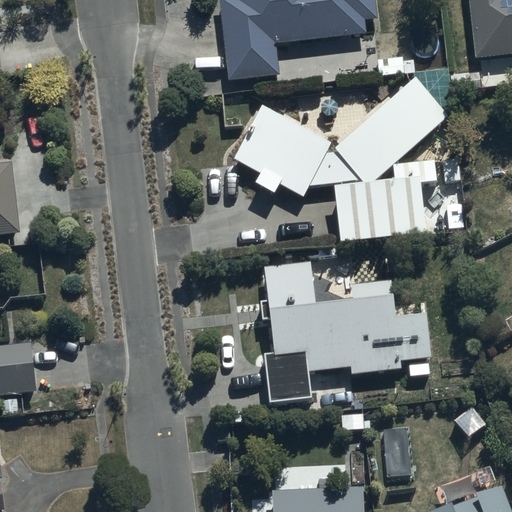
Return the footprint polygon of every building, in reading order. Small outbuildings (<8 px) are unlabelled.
[(231,0),(232,4),(219,4),(228,88),(279,83),(276,52),(367,43),(365,26),(377,25),(374,0),(231,0)] [(511,0),(467,0),(475,66),(511,61),(511,0)] [(234,168),(261,182),(255,194),(274,204),(280,192),(304,205),(309,194),(341,191),(341,197),(333,198),(340,251),(427,240),(421,194),(438,191),(435,170),(392,175),(394,191),(370,194),(448,125),(417,89),(335,161),(326,163),(331,154),(261,117),(234,168)] [(0,243),(19,242),(12,169),(0,170),(0,243)] [(400,369),(407,368),(409,383),(430,381),(428,365),(431,365),(427,324),(394,328),(390,290),(351,294),(353,311),(316,316),(311,270),(263,275),(273,362),(265,363),(271,411),(311,406),(308,379),(349,375),(350,383),(401,377),(400,369)] [(0,402),(37,399),(32,351),(0,353),(0,349),(1,349),(0,344),(0,402)] [(509,511),(502,493),(451,511),(509,511)] [(271,499),(272,511),(365,511),(364,495),(271,499)]
